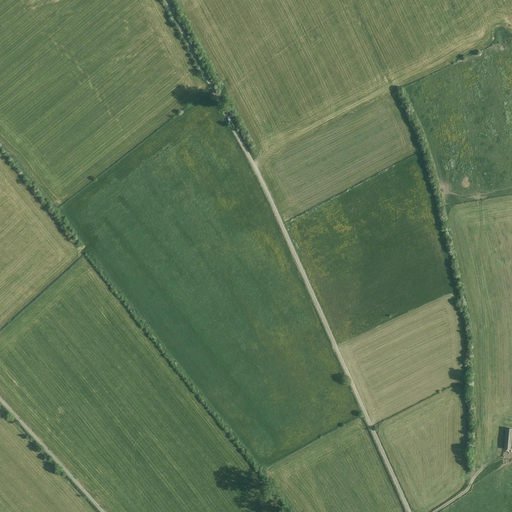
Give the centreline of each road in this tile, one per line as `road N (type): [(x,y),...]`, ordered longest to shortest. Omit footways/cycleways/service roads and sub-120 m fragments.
road 1 (track): [(165,0),(266,191),(408,511)]
road 2 (residential): [(0,400),(102,511)]
